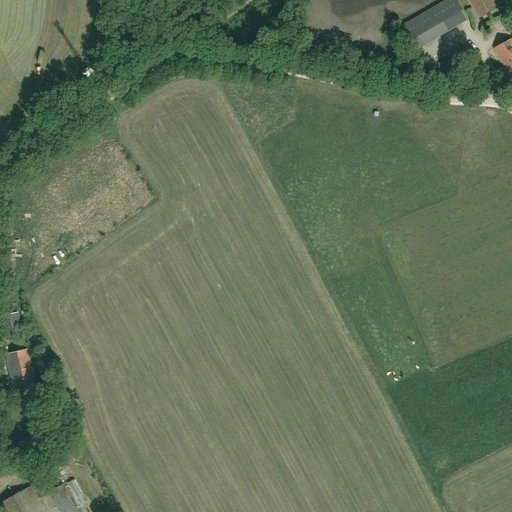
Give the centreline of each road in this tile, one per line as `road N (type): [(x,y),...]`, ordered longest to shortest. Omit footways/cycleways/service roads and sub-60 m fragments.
road 1 (track): [(191,49),(386,92),(511,108)]
road 2 (track): [(0,169),(163,55),(191,49)]
